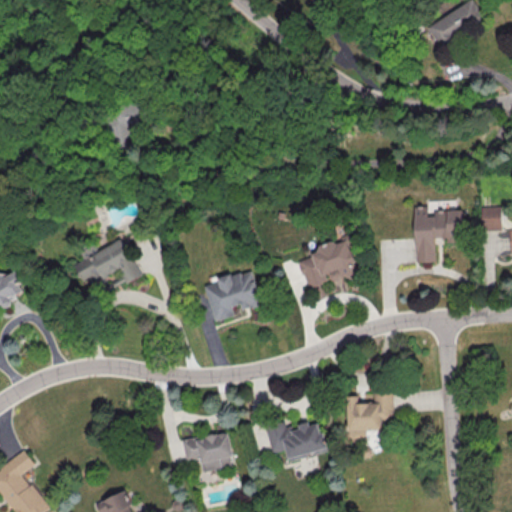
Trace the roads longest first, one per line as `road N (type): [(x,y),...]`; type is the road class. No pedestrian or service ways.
road 1 (residential): [(0,405),(36,381),(85,367),(183,377),(256,371),(393,322),(511,312)]
road 2 (residential): [(239,0),(348,90),(385,104),(511,101)]
road 3 (residential): [(461,511),(445,318)]
